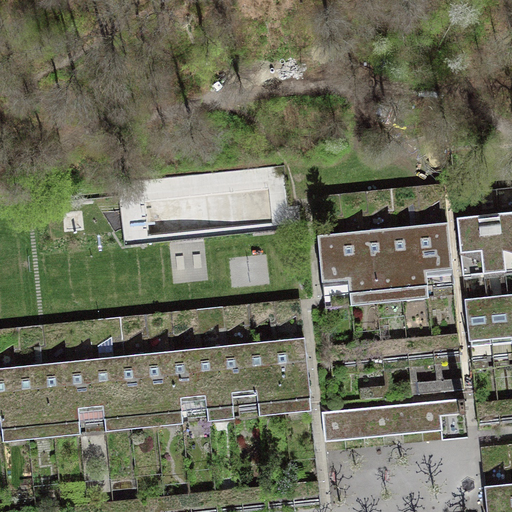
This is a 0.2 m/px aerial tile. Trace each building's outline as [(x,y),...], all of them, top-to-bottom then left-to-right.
[(511,269),(511,212),(499,214),(505,270),(511,269)] [(505,270),(499,214),(478,216),(484,273),(505,270)] [(484,273),(478,216),(457,218),(463,275),(484,273)] [(447,223),(421,225),(427,286),(453,284),(447,223)] [(421,225),(396,228),(401,289),(427,286),(421,225)] [(396,228),(370,230),(376,292),(401,289),(396,228)] [(370,230),(344,233),(350,294),(376,292),(370,230)] [(350,294),(344,233),(318,236),(324,297),(350,294)] [(454,295),(428,298),(434,357),(460,355),(454,295)] [(511,354),(511,333),(508,295),(487,297),(493,357),(511,354)] [(493,357),(487,297),(466,300),(472,359),(493,357)] [(428,298),(403,300),(409,360),(434,357),(428,298)] [(403,300),(377,303),(383,362),(409,360),(403,300)] [(377,303),(325,308),(331,368),(383,362),(377,303)] [(303,338),(278,341),(284,402),(310,399),(303,338)] [(278,341),(252,343),(258,404),(284,402),(278,341)] [(252,343),(226,346),(233,407),(258,404),(252,343)] [(226,346),(201,348),(207,409),(233,407),(226,346)] [(201,348),(175,351),(181,412),(207,409),(201,348)] [(175,351),(149,354),(156,415),(181,412),(175,351)] [(149,354),(124,356),(130,417),(156,415),(149,354)] [(472,359),(479,428),(511,424),(511,354),(493,357),(472,359)] [(124,356),(98,359),(104,420),(130,417),(124,356)] [(104,420),(98,359),(72,361),(78,422),(104,420)] [(72,361),(47,364),(53,425),(78,422),(72,361)] [(47,364),(21,367),(27,427),(53,425),(47,364)] [(21,367),(0,368),(0,416),(1,430),(27,427),(21,367)] [(453,438),(468,437),(467,427),(464,398),(322,412),(326,451),(453,438)] [(0,511),(268,511),(321,507),(310,399),(284,402),(258,404),(233,407),(207,409),(181,412),(156,415),(130,417),(104,420),(78,422),(53,425),(27,427),(1,430),(0,430),(0,511)] [(482,452),(486,486),(511,483),(511,442),(482,446),(482,452)] [(511,511),(511,494),(511,483),(486,486),(488,511),(511,511)]
